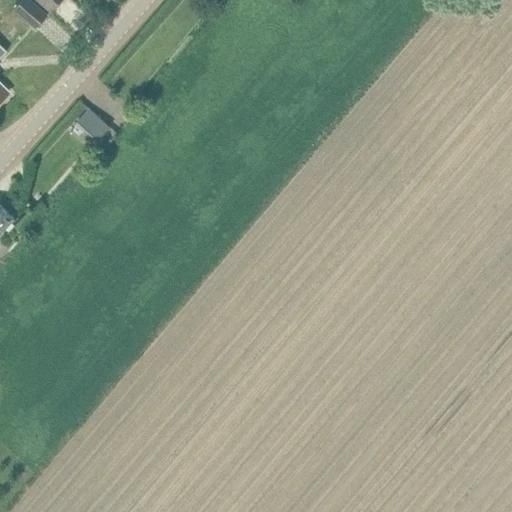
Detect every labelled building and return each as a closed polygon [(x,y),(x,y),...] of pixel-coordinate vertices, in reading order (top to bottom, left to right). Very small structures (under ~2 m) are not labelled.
[(35,28),(47,15),(31,0),(21,0),(14,9),(35,28)] [(40,0),(51,10),(60,0),(40,0)] [(0,103),(10,93),(0,83),(0,58),(7,51),(0,43),(0,103)] [(98,138),(110,126),(89,107),(77,120),(98,138)] [(48,207),(46,206),(43,202),(40,200),(29,212),(37,219),(48,207)] [(0,203),(0,229),(2,227),(13,215),(0,203)] [(38,220),(37,219),(29,212),(17,225),(25,233),(38,220)]
